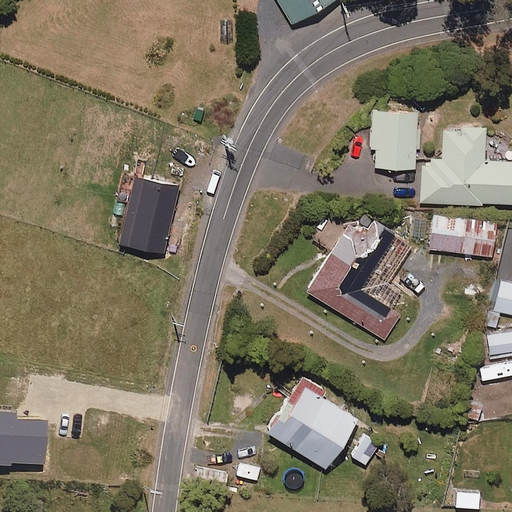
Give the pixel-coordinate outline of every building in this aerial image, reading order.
[(324,0),(277,0),(290,20),(324,0)] [(373,161),(414,161),(414,144),(420,144),(420,124),(414,124),(414,102),(369,102),(369,142),(373,142),(373,161)] [(511,159),(483,160),(483,131),(477,131),(477,123),(460,123),(460,126),(441,126),(442,157),(431,157),(431,164),(421,164),(421,203),(511,202),(511,159)] [(366,210),(357,223),(346,216),(326,246),(302,283),(383,335),(399,309),(356,282),(392,227),(366,210)] [(488,251),(493,218),(439,211),(438,219),(429,218),(426,243),(488,251)] [(511,283),(497,280),(487,326),(496,328),(499,313),(511,315),(511,283)] [(511,351),(511,331),(489,334),(492,354),(511,351)] [(319,380),(297,366),(261,421),(321,460),(353,410),(316,386),(319,380)] [(377,437),(362,428),(349,450),(364,459),(377,437)] [(477,488),(453,486),(452,502),(476,503),(477,488)]
